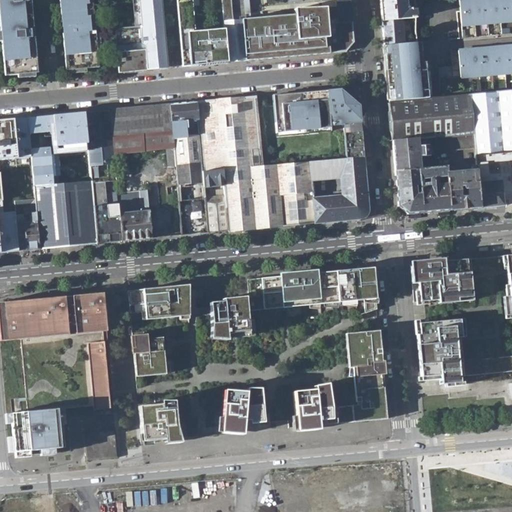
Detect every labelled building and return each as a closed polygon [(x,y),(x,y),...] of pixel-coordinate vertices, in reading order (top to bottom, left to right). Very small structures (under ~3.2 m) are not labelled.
[(0,17),(0,44),(3,76),(34,73),(32,59),(34,58),(31,27),(27,27),(25,4),(29,4),(28,0),(0,0),(0,4),(1,4),(2,18),(0,17)] [(65,55),(66,70),(97,67),(92,14),(100,13),(99,4),(91,5),(90,0),(61,0),(64,33),(60,33),(62,56),(65,55)] [(137,0),(140,27),(141,43),(144,45),(146,70),(158,69),(165,69),(160,0),(137,0)] [(175,0),(181,67),(226,63),(221,0),(175,0)] [(221,0),(226,63),(345,52),(354,41),(350,0),(221,0)] [(416,18),(415,9),(408,10),(407,2),(406,0),(380,0),(382,21),(416,18)] [(511,0),(459,0),(462,26),(511,20),(511,0)] [(419,42),(417,33),(406,33),(406,25),(417,26),(416,18),(382,21),(384,45),(419,42)] [(118,73),(146,70),(144,45),(141,43),(140,27),(114,29),(114,32),(118,73)] [(419,42),(384,45),(388,103),(429,99),(426,69),(426,61),(423,62),(421,42),(419,42)] [(511,45),(459,51),(462,78),(511,72),(511,45)] [(331,129),(332,135),(344,135),(346,159),(363,157),(361,123),(359,105),(350,98),(340,91),(325,92),(327,129),(331,129)] [(511,91),(503,92),(493,93),(468,95),(469,106),(471,120),(472,132),(472,134),(473,143),(473,146),(474,154),(483,153),(487,152),(491,152),(501,151),(510,150),(511,149),(511,91)] [(270,98),(273,135),(315,131),(315,134),(327,133),(327,129),(325,92),(270,98)] [(430,139),(472,134),(472,132),(471,120),(469,106),(468,95),(432,99),(429,99),(388,103),(392,142),(417,140),(430,139)] [(261,167),(254,99),(194,104),(198,143),(200,175),(222,173),(261,167)] [(167,107),(172,147),(198,143),(194,104),(167,107)] [(112,155),(163,148),(172,147),(167,107),(107,112),(109,122),(112,155)] [(103,166),(98,112),(84,113),(87,152),(88,167),(103,166)] [(51,155),(87,152),(84,113),(28,118),(29,135),(49,133),(51,155)] [(0,160),(17,159),(13,119),(0,120),(0,160)] [(431,150),(473,146),(473,143),(472,134),(430,139),(431,150)] [(417,146),(417,140),(392,142),(394,172),(418,169),(420,169),(419,157),(428,156),(427,151),(427,145),(417,146)] [(174,167),(177,196),(202,193),(202,189),(200,175),(198,143),(172,147),(174,167)] [(53,185),(49,147),(29,149),(33,187),(53,185)] [(165,168),(174,167),(172,147),(163,148),(165,168)] [(368,211),(363,157),(346,159),(309,163),(310,180),(338,178),(339,196),(311,198),(314,223),(359,219),(368,211)] [(261,167),(222,173),(223,187),(224,197),(228,231),(282,227),(278,194),(311,192),(310,180),(309,163),(261,167)] [(418,169),(423,212),(449,210),(445,172),(445,167),(433,168),(420,169),(418,169)] [(396,206),(406,214),(423,212),(418,169),(394,172),(396,206)] [(475,169),(445,172),(449,210),(479,207),(477,182),(475,169)] [(202,189),(223,187),(222,173),(200,175),(202,189)] [(311,192),(311,198),(339,196),(338,178),(310,180),(311,192)] [(502,180),(477,182),(479,207),(505,204),(502,180)] [(36,213),(39,249),(97,244),(93,207),(91,185),(90,181),(53,185),(33,187),(34,198),(35,205),(36,213)] [(118,215),(118,205),(116,195),(116,194),(104,195),(103,184),(91,185),(93,207),(97,244),(122,241),(118,215)] [(163,189),(164,196),(172,196),(171,188),(163,189)] [(138,192),(116,195),(118,205),(118,215),(148,212),(147,207),(145,191),(138,192)] [(282,227),(314,223),(311,198),(311,192),(278,194),(282,227)] [(177,196),(182,236),(207,233),(203,199),(202,193),(177,196)] [(203,199),(207,233),(228,231),(224,197),(203,199)] [(21,199),(15,200),(18,223),(24,222),(23,214),(22,206),(21,199)] [(148,215),(148,212),(118,215),(122,241),(151,239),(148,215)] [(39,249),(36,213),(31,213),(27,213),(23,214),(24,222),(27,250),(39,249)] [(27,250),(24,222),(18,223),(15,223),(18,251),(27,250)] [(424,313),(425,322),(415,323),(420,380),(439,378),(439,384),(459,383),(458,376),(511,371),(511,254),(503,255),(421,263),(414,264),(412,264),(410,264),(413,302),(423,301),(424,313)] [(310,274),(246,279),(248,297),(262,296),(263,309),(282,308),(293,306),(308,305),(330,303),(337,302),(348,301),(363,300),(364,313),(376,309),(373,272),(365,273),(365,268),(350,270),(310,274)] [(128,290),(130,313),(145,312),(145,320),(190,316),(189,302),(188,290),(182,290),(181,286),(128,290)] [(0,341),(20,339),(106,332),(102,293),(0,302),(0,341)] [(245,297),(222,299),(223,305),(209,307),(210,324),(212,337),(227,335),(227,334),(236,333),(248,332),(247,320),(245,297)] [(145,312),(130,313),(131,321),(145,320),(145,312)] [(248,332),(236,333),(237,337),(253,336),(251,320),(247,320),(248,332)] [(212,337),(210,324),(209,339),(226,341),(227,335),(212,337)] [(362,334),(349,337),(353,376),(355,402),(356,405),(330,408),(327,383),(314,386),(314,390),(292,392),(295,419),(296,427),(318,425),(386,419),(378,330),(362,334)] [(107,340),(106,332),(20,339),(27,412),(56,409),(62,408),(93,405),(87,342),(107,340)] [(349,337),(362,334),(345,334),(348,367),(348,377),(353,376),(349,337)] [(146,335),(132,336),(135,377),(165,374),(165,373),(164,362),(162,337),(147,339),(146,335)] [(107,340),(87,342),(93,405),(93,409),(113,408),(107,340)] [(246,392),(223,390),(221,417),(220,426),(220,433),(242,435),(243,428),(243,424),(249,424),(263,423),(260,389),(246,388),(246,392)] [(155,404),(138,406),(141,442),(163,440),(179,438),(186,438),(185,425),(176,426),(173,401),(160,401),(160,404),(155,404)] [(27,412),(10,413),(14,452),(53,449),(60,448),(58,425),(56,409),(27,412)] [(112,436),(84,439),(86,465),(114,462),(112,436)]
